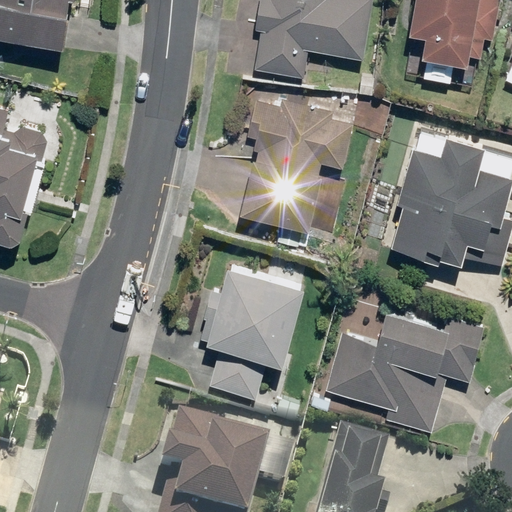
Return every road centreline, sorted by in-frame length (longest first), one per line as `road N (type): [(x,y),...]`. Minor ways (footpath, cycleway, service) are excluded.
road 1 (residential): [(107,326),(159,103),(171,0)]
road 2 (residential): [(59,511),(107,326)]
